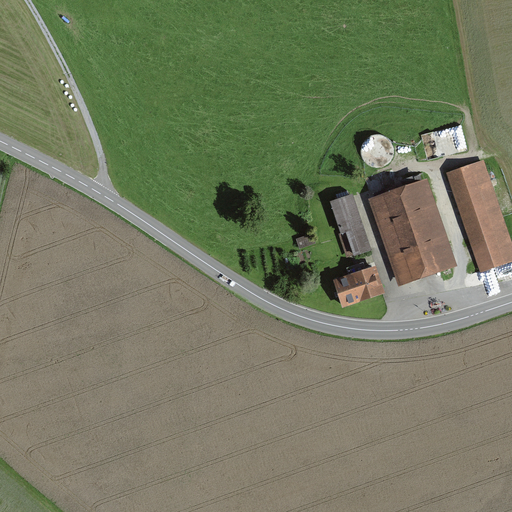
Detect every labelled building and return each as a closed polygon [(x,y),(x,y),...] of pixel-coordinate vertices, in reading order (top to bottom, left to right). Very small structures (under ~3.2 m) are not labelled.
[(461,124),(453,128),(457,138),(466,135),(461,124)] [(368,137),(364,141),(361,146),(360,152),(362,158),(365,163),(370,166),(375,168),(381,168),(387,165),(391,161),(393,157),(394,151),(393,145),(390,140),(385,136),(379,134),(373,135),(368,137)] [(511,263),(511,238),(486,161),(449,174),(483,273),(511,263)] [(414,180),(396,186),(397,192),(416,186),(414,180)] [(460,268),(429,182),(372,202),(402,288),(460,268)] [(374,252),(354,198),(335,204),(346,233),(338,236),(348,262),(374,252)] [(309,235),(295,239),(298,249),(312,245),(309,235)] [(374,268),(334,282),(344,309),(384,294),(374,268)] [(393,295),(385,297),(389,313),(397,311),(393,295)]
